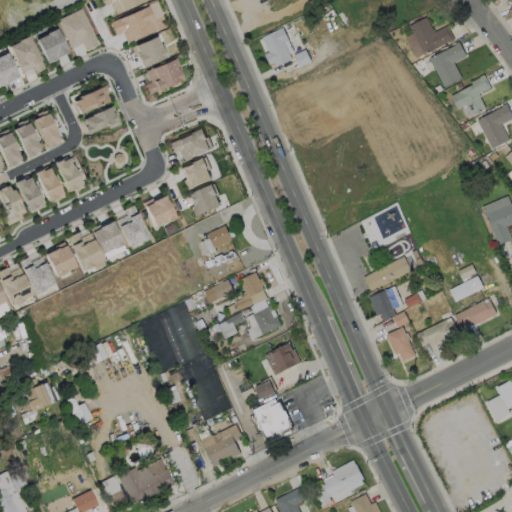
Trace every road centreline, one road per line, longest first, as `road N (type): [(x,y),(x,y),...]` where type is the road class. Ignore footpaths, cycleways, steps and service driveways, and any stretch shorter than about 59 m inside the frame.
road 1 (primary): [(388,410),(211,0)]
road 2 (primary): [(179,0),(318,320)]
road 3 (tertiary): [(363,422),(187,511)]
road 4 (residential): [(0,248),(156,171)]
road 5 (tertiary): [(511,350),(388,410)]
road 6 (residential): [(106,58),(156,171)]
